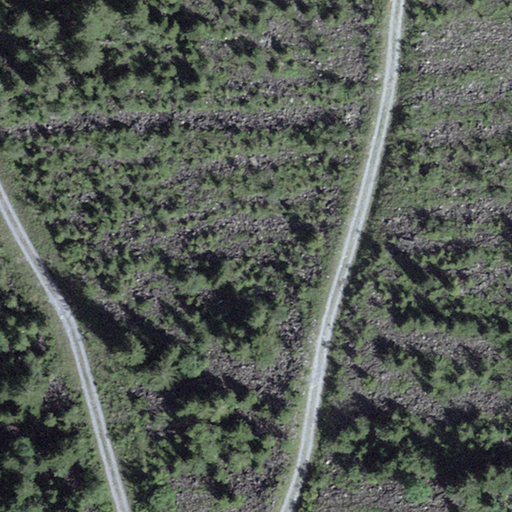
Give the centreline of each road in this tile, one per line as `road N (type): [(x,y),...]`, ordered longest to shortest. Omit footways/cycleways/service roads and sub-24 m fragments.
road 1 (track): [(285,511),(378,140),(398,0)]
road 2 (track): [(0,196),(66,319),(125,511)]
